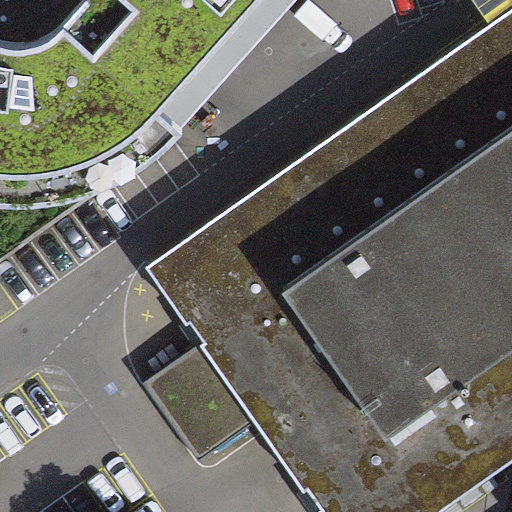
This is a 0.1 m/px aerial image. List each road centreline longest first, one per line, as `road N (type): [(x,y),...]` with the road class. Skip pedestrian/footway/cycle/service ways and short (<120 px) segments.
road 1 (unknown): [(150,402),(3,511)]
road 2 (unknown): [(150,402),(224,511)]
road 3 (unknown): [(72,300),(150,402)]
